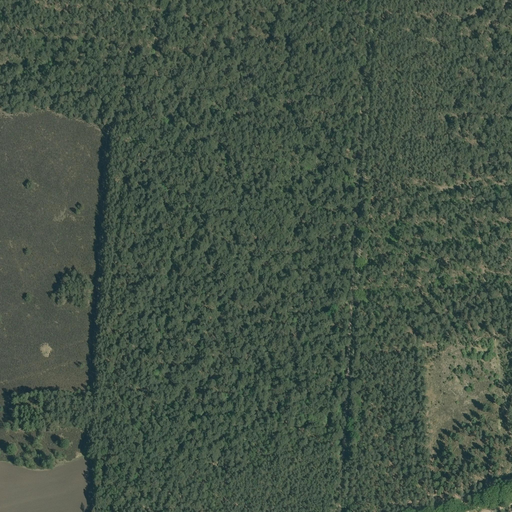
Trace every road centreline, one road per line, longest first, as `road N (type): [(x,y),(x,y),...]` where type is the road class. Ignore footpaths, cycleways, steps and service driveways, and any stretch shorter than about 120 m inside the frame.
road 1 (track): [(367,0),(341,511)]
road 2 (track): [(511,430),(466,179)]
